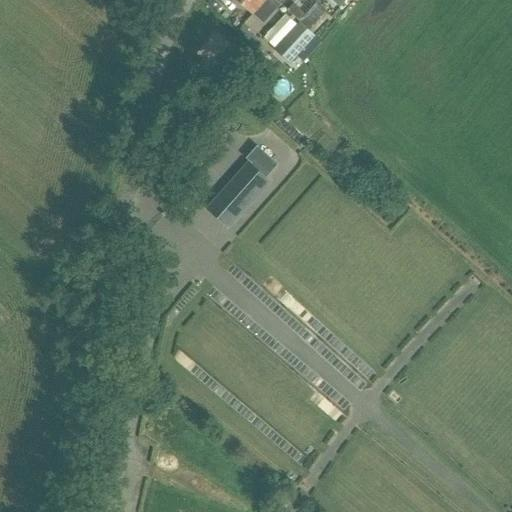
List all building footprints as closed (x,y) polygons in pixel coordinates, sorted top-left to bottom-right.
[(238,0),(263,23),(281,4),(275,0),(238,0)] [(319,0),(318,2),(326,10),(335,0),(319,0)] [(318,2),(300,22),(308,29),(326,10),(318,2)] [(300,22),(275,49),(291,64),(316,37),(308,29),(300,22)] [(249,164),(218,199),(237,216),(268,181),(249,164)] [(224,256),(231,245),(207,230),(200,241),(224,256)]
